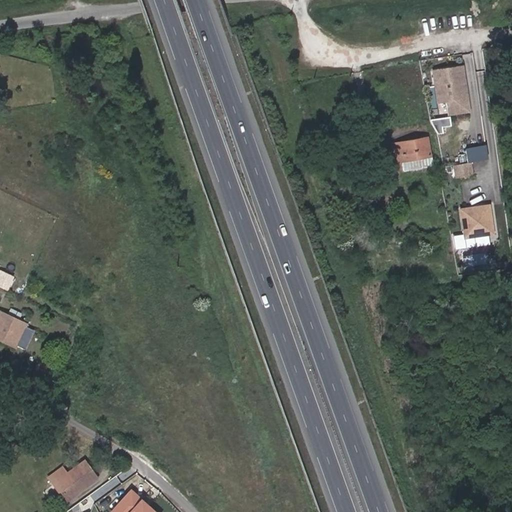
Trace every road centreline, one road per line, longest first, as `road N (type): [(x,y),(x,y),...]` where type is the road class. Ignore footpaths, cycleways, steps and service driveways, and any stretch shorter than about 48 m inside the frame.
road 1 (motorway): [(165,0),(349,511)]
road 2 (motorway): [(383,511),(199,0)]
road 3 (unknown): [(305,0),(322,47),(342,61),(511,28)]
road 4 (unclassified): [(199,511),(134,458),(0,382)]
road 5 (unclassified): [(0,26),(206,0)]
